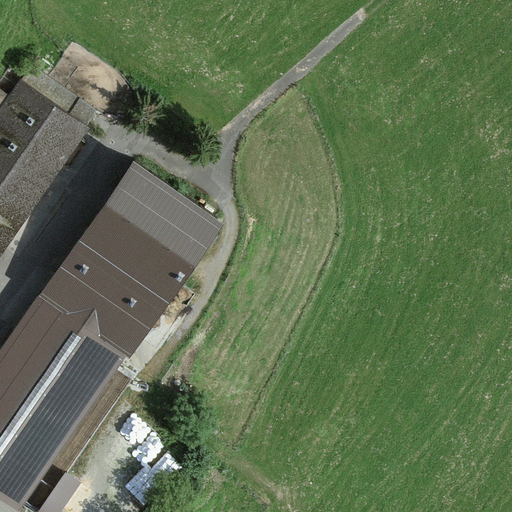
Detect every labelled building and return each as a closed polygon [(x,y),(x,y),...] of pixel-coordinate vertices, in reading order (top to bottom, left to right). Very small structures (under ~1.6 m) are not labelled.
[(0,255),(89,125),(22,79),(0,111),(0,255)] [(231,220),(144,160),(52,295),(120,341),(139,354),(231,220)] [(120,341),(52,295),(0,370),(0,446),(32,468),(120,341)] [(63,511),(80,474),(63,466),(42,511),(63,511)] [(158,492),(164,476),(148,470),(142,486),(158,492)]
